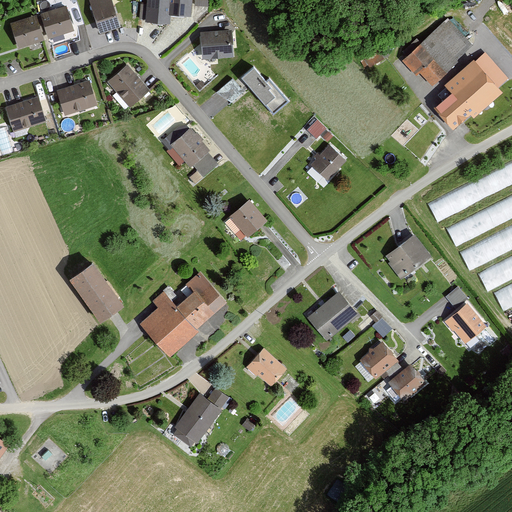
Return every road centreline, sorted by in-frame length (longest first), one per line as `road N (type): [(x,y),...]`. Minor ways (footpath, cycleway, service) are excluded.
road 1 (residential): [(323,257),(144,53),(113,49),(0,86)]
road 2 (residential): [(0,408),(115,402),(161,389),(323,257)]
road 3 (residential): [(323,257),(402,195),(511,131)]
